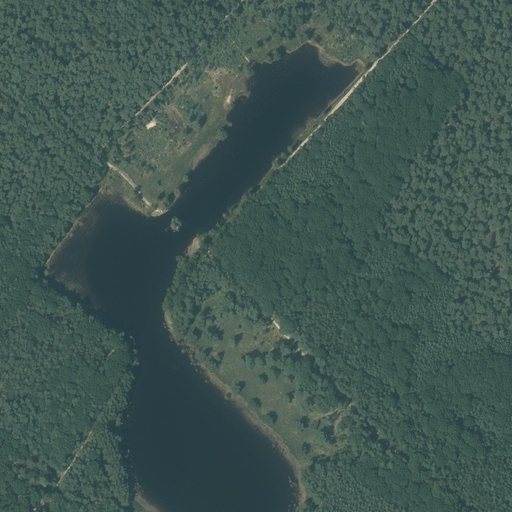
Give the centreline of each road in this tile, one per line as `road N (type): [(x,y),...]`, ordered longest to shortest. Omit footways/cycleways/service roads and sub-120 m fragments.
road 1 (track): [(170,320),(168,310),(206,250),(437,0)]
road 2 (track): [(206,250),(378,436),(315,511)]
road 3 (track): [(109,166),(0,73)]
